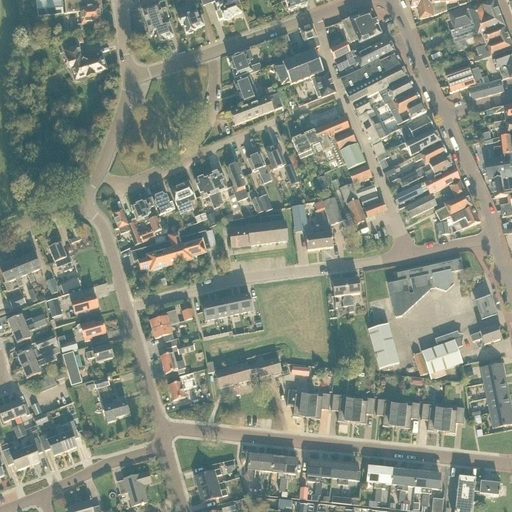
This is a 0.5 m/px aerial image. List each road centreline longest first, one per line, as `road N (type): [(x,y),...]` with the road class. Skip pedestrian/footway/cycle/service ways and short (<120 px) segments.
road 1 (residential): [(511,465),(162,429)]
road 2 (residential): [(126,310),(224,283),(408,256)]
road 3 (residential): [(408,256),(341,97)]
road 4 (residential): [(188,161),(341,97)]
road 5 (secondary): [(494,237),(444,115)]
road 6 (residential): [(42,495),(165,448)]
road 7 (secondary): [(444,115),(390,0)]
road 8 (residential): [(162,429),(126,310)]
